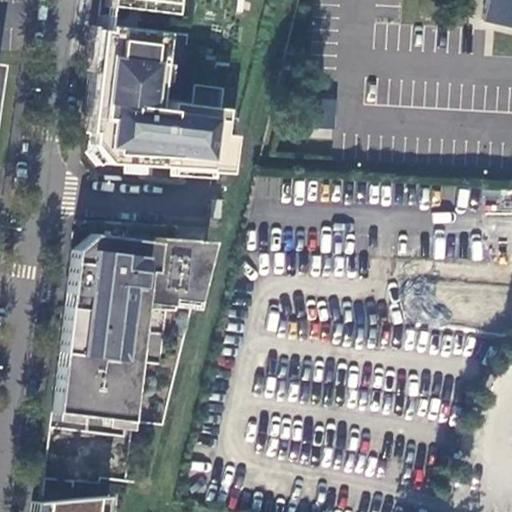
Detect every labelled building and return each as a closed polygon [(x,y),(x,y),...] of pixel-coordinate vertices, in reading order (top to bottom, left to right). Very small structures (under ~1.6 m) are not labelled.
[(108,0),(108,6),(125,8),(127,8),(139,10),(143,10),(172,14),(173,0),(108,0)] [(511,0),(485,0),(480,22),(510,29),(511,28),(511,0)] [(142,28),(106,23),(105,28),(102,54),(98,53),(96,70),(92,69),(91,84),(103,86),(101,95),(89,93),(85,130),(89,130),(87,142),(103,160),(170,164),(171,163),(183,164),(183,168),(215,170),(224,170),(226,152),(216,151),(218,132),(220,117),(221,107),(193,103),(173,101),(172,108),(166,108),(154,106),(164,31),(142,28)] [(105,28),(98,27),(92,69),(96,70),(98,53),(102,54),(105,28)] [(103,86),(91,84),(89,93),(101,95),(103,86)] [(295,126),(333,128),(334,100),(308,99),(296,98),(295,126)] [(226,133),(218,132),(216,151),(226,152),(229,133),(226,133)] [(89,233),(70,250),(68,269),(50,411),(126,420),(133,360),(137,331),(141,301),(165,304),(190,307),(207,241),(193,241),(189,241),(189,239),(175,238),(153,237),(152,242),(89,233)] [(42,476),(39,501),(69,500),(70,480),(42,476)] [(69,500),(39,501),(31,502),(30,511),(100,511),(103,496),(69,500)]
